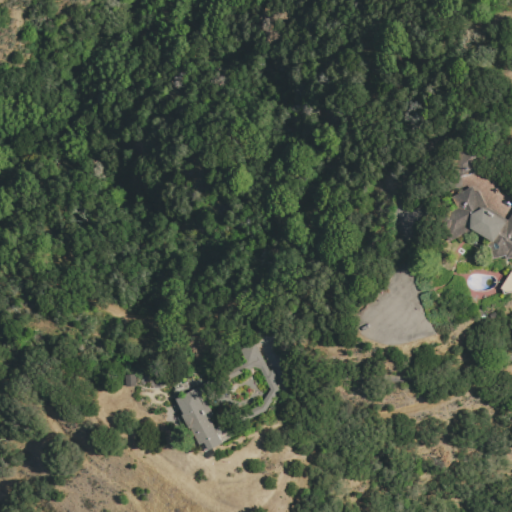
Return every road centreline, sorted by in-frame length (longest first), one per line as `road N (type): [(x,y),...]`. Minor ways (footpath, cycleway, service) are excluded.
road 1 (track): [(511,373),(383,410),(288,511)]
road 2 (residential): [(511,86),(450,118),(403,282)]
